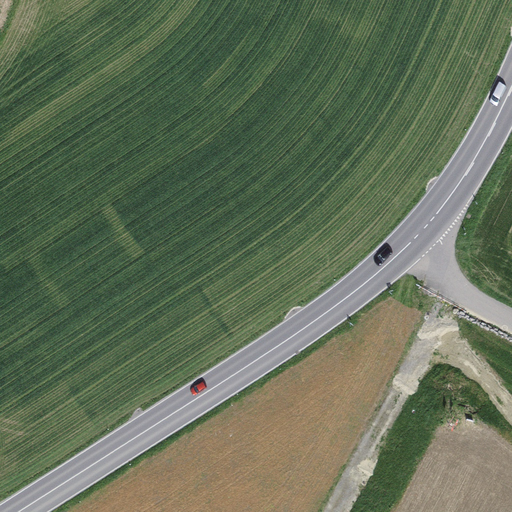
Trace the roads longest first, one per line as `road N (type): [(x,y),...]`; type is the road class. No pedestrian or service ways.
road 1 (primary): [(425,226),(284,341),(16,511)]
road 2 (primary): [(511,84),(472,162),(425,226)]
road 3 (unclassified): [(511,320),(461,291),(425,226)]
